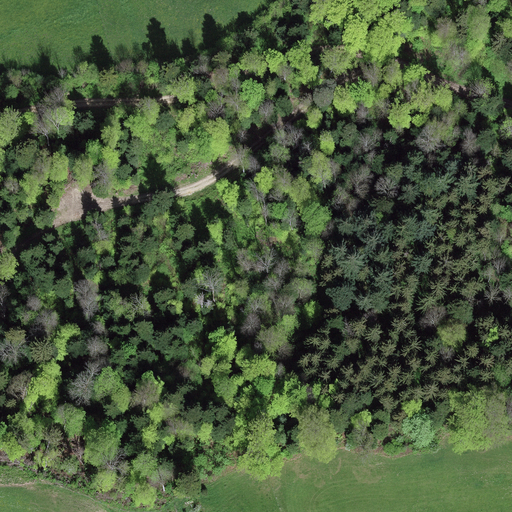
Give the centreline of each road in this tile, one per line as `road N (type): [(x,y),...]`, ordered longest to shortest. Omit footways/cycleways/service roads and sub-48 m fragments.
road 1 (track): [(511,105),(417,74),(360,73),(330,86),(200,184),(50,214)]
road 2 (track): [(417,74),(366,52),(313,50),(161,102),(92,102),(0,117)]
